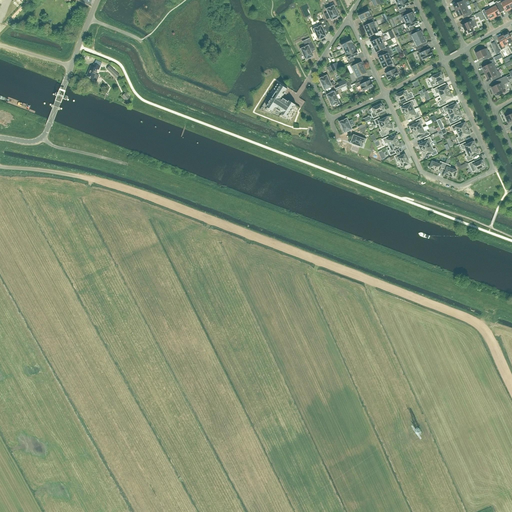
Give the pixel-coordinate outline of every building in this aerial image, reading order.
[(407,0),(396,5),(400,14),(406,11),(404,8),(409,6),(407,0)] [(453,6),(456,12),(467,6),(466,3),(466,2),(465,0),(458,0),(457,1),(458,4),(453,6)] [(503,0),(498,3),(497,3),(500,9),(503,7),(506,12),(507,11),(507,12),(510,11),(510,10),(511,9),(506,1),(504,2),(503,0)] [(495,4),(490,7),(495,17),(496,17),(497,18),(500,16),(499,15),(500,15),(498,10),(500,9),(497,3),(498,3),(497,2),(494,3),(495,4)] [(324,14),(327,20),(331,18),(332,20),(339,17),(334,6),(331,8),(330,7),(325,9),(327,13),(324,14)] [(467,6),(456,12),(458,17),(464,15),(465,18),(472,14),(469,9),(469,10),(467,6)] [(495,17),(490,7),(482,11),(485,17),(487,16),(490,20),(491,20),(491,21),(494,19),(494,18),(495,17)] [(358,14),(361,21),(366,18),(367,21),(373,18),(371,15),(370,16),(368,10),(367,10),(366,10),(364,11),(364,12),(358,14)] [(401,15),(405,23),(415,18),(413,13),(412,13),(410,10),(401,15)] [(472,28),(474,27),(477,26),(475,21),(475,20),(474,17),(466,20),(468,23),(462,26),(465,32),(467,31),(468,33),(474,31),(472,28)] [(415,18),(405,23),(409,32),(414,29),(413,26),(418,24),(415,18)] [(323,30),(329,28),(325,20),(319,22),(321,26),(318,28),(318,26),(313,29),(314,33),(315,33),(319,40),(326,37),(323,30)] [(364,27),(366,32),(376,28),(374,23),(375,23),(373,20),(368,22),(369,25),(364,27)] [(375,34),(376,37),(382,34),(381,31),(378,32),(376,28),(366,32),(369,37),(375,34)] [(409,33),(413,42),(424,37),(421,31),(416,33),(415,30),(409,33)] [(503,36),(508,45),(510,43),(511,45),(511,44),(511,37),(511,38),(508,33),(507,34),(507,33),(504,35),(504,36),(503,36)] [(371,43),(374,48),(383,43),(381,39),(384,37),(382,34),(376,37),(378,40),(371,43)] [(508,45),(503,36),(502,37),(502,36),(498,38),(499,38),(498,39),(500,44),(498,45),(501,51),(506,48),(505,46),(508,45)] [(424,37),(413,42),(417,50),(423,48),(422,44),(426,42),(424,37)] [(342,50),(344,49),(343,49),(353,45),(350,39),(340,44),(342,50)] [(303,52),(306,60),(314,57),(311,50),(314,49),(311,42),(307,44),(308,46),(305,47),(305,46),(300,49),(302,53),(303,52)] [(382,50),(384,53),(390,50),(388,47),(385,48),(383,43),(374,48),(376,53),(382,50)] [(343,49),(344,49),(346,54),(356,50),(353,45),(343,49)] [(476,50),(478,53),(476,54),(478,60),(483,57),(485,60),(492,57),(489,52),(487,49),(485,50),(483,50),(482,48),(476,50)] [(424,49),(418,51),(419,55),(420,54),(423,60),(424,60),(427,59),(426,59),(433,56),(430,49),(425,52),(424,49)] [(346,54),(345,55),(349,63),(355,61),(353,58),(358,55),(356,50),(346,54)] [(379,58),(381,63),(391,59),(390,59),(389,57),(392,55),(390,50),(384,53),(385,55),(379,58)] [(388,66),(389,69),(395,66),(392,58),(390,59),(391,59),(381,63),(383,68),(388,66)] [(482,68),(485,74),(496,69),(495,65),(493,60),(486,63),(487,66),(482,68)] [(349,65),(353,73),(364,68),(362,63),(357,65),(355,62),(349,65)] [(90,66),(86,76),(93,79),(92,80),(96,81),(98,75),(95,74),(97,69),(98,70),(100,66),(94,64),(93,67),(90,66)] [(119,75),(109,66),(106,69),(116,78),(119,75)] [(395,66),(389,69),(391,72),(386,74),(389,80),(399,75),(395,66)] [(364,68),(353,73),(357,82),(363,79),(362,76),(367,74),(364,68)] [(496,69),(485,74),(488,79),(493,77),(494,80),(501,77),(499,72),(498,72),(496,69)] [(429,83),(432,88),(438,85),(437,82),(445,79),(443,75),(442,75),(441,73),(431,78),(432,81),(429,83)] [(320,79),(325,90),(334,86),(333,82),(330,84),(328,79),(329,79),(327,74),(322,77),(323,78),(320,79)] [(503,89),(506,88),(504,85),(505,85),(504,83),(507,81),(504,77),(495,81),(497,86),(492,88),(494,94),(496,93),(498,96),(503,93),(502,91),(503,90),(503,89)] [(357,83),(358,87),(360,86),(362,92),(373,87),(370,81),(365,83),(364,80),(357,83)] [(260,110),(291,122),(300,108),(289,101),(289,102),(287,101),(288,101),(284,98),(284,99),(282,98),(288,90),(278,83),(271,93),(267,99),(260,110)] [(438,93),(440,97),(450,92),(449,90),(450,89),(448,86),(440,89),(439,86),(434,89),(436,94),(438,93)] [(396,98),(398,102),(405,98),(406,101),(414,97),(412,92),(408,94),(407,90),(403,92),(403,91),(399,93),(400,94),(396,95),(397,98),(396,98)] [(327,95),(332,106),(335,105),(336,106),(341,103),(339,99),(338,100),(336,95),(339,94),(337,91),(327,95)] [(450,92),(440,97),(441,100),(438,101),(439,104),(438,104),(439,107),(447,103),(446,101),(453,97),(452,94),(451,94),(450,92)] [(404,112),(405,114),(415,109),(413,106),(415,105),(413,100),(407,103),(408,105),(401,109),(403,112),(404,112)] [(373,112),(371,113),(373,119),(379,116),(377,113),(385,110),(383,106),(382,107),(381,104),(371,109),(373,112)] [(447,112),(448,115),(458,111),(457,108),(458,108),(457,104),(449,108),(448,105),(442,108),(445,113),(447,112)] [(415,109),(405,114),(406,116),(405,117),(406,120),(414,117),(415,119),(420,117),(418,112),(416,113),(415,109)] [(458,111),(448,115),(450,118),(448,119),(450,125),(456,122),(454,119),(462,116),(460,112),(459,113),(458,111)] [(378,125),(380,128),(390,123),(389,121),(390,121),(388,117),(381,121),(379,118),(374,120),(376,126),(378,125)] [(340,122),(345,133),(352,130),(347,119),(340,122)] [(412,130),(413,133),(423,128),(422,125),(424,124),(421,119),(416,121),(417,124),(410,127),(411,131),(412,130)] [(390,123),(380,128),(381,131),(379,132),(382,137),(387,135),(386,132),(393,129),(392,125),(391,125),(390,123)] [(455,131),(457,134),(467,129),(466,127),(467,127),(465,123),(458,127),(457,124),(451,126),(454,132),(455,131)] [(423,128),(413,133),(414,135),(413,135),(415,139),(422,135),(424,138),(430,135),(429,132),(428,133),(427,130),(425,131),(423,128)] [(467,129),(457,134),(458,137),(457,138),(459,143),(464,141),(463,138),(471,135),(469,131),(468,131),(467,129)] [(362,138),(354,136),(351,143),(362,147),(363,144),(364,144),(366,139),(362,138)] [(387,143),(389,147),(399,142),(398,140),(398,139),(397,136),(389,139),(388,136),(383,139),(385,144),(387,143)] [(421,149),(422,151),(432,146),(430,143),(432,142),(430,137),(424,140),(426,142),(418,146),(420,149),(421,149)] [(399,142),(389,147),(390,150),(388,151),(391,156),(396,153),(395,151),(402,147),(401,144),(400,144),(399,142)] [(464,149),(466,153),(476,148),(475,146),(476,145),(474,142),(467,145),(465,142),(460,145),(462,150),(464,149)] [(432,146),(422,151),(423,153),(422,154),(424,157),(431,154),(432,156),(438,154),(435,149),(433,150),(432,146)] [(476,148),(466,153),(467,156),(465,157),(468,162),(473,159),(472,157),(479,153),(478,150),(477,150),(476,148)] [(408,164),(409,164),(405,155),(401,157),(400,154),(394,156),(397,163),(400,161),(402,167),(405,166),(405,167),(409,165),(408,164)] [(469,164),(471,169),(473,168),(475,171),(485,167),(483,164),(484,164),(483,160),(475,164),(474,161),(469,164)] [(441,168),(443,169),(445,164),(440,162),(439,164),(432,162),(431,164),(430,164),(429,167),(430,168),(439,172),(441,168)] [(445,164),(443,169),(446,170),(445,174),(454,178),(454,177),(455,178),(457,174),(456,174),(457,171),(450,168),(451,166),(445,164)]
